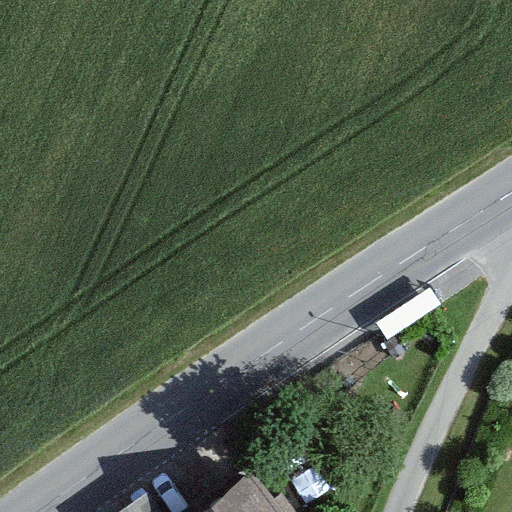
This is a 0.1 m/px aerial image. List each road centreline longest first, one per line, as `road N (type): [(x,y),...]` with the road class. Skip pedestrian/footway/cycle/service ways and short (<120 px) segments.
road 1 (tertiary): [(511,199),(40,511)]
road 2 (residential): [(511,261),(397,511)]
